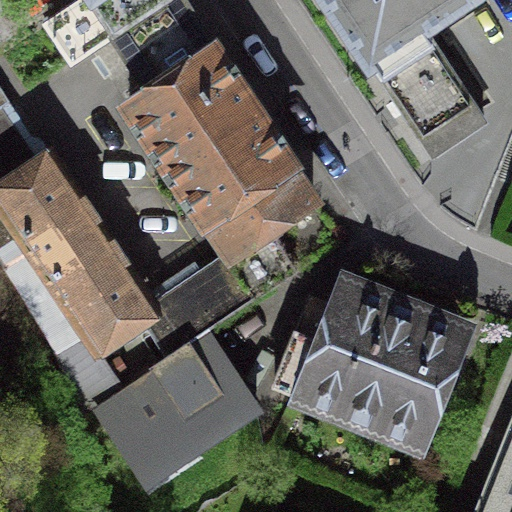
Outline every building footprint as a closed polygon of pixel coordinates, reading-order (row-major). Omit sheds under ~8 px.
[(70,59),(157,0),(33,0),(49,23),(47,24),(70,59)] [(179,0),(157,0),(70,59),(72,61),(113,33),(152,91),(129,106),(131,109),(215,52),(207,41),(179,0)] [(325,0),(370,66),(373,64),(403,109),(401,110),(412,128),(424,145),(425,144),(433,156),(484,122),(423,31),(468,0),(325,0)] [(204,219),(288,163),(251,107),(215,52),(131,109),(204,219)] [(35,168),(16,139),(0,115),(0,107),(9,102),(0,87),(0,258),(53,346),(79,416),(97,405),(122,388),(94,346),(142,315),(145,313),(143,310),(44,162),(35,168)] [(294,171),(288,163),(204,219),(228,254),(226,255),(255,299),(294,273),(267,232),(314,201),(294,171)] [(145,313),(142,315),(169,356),(205,332),(255,299),(226,255),(185,283),(143,310),(145,313)] [(308,382),(385,414),(380,426),(416,441),(455,343),(399,320),(343,298),(328,333),(300,322),(275,384),(303,395),(308,382)] [(231,371),(205,332),(169,356),(122,388),(97,405),(148,482),(257,409),(231,371)] [(511,511),(511,421),(475,511),(511,511)]
